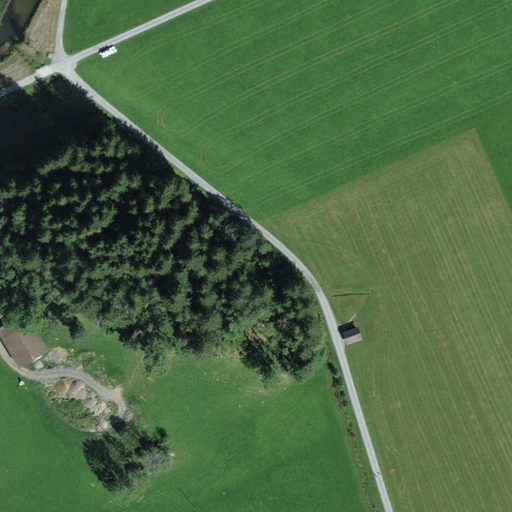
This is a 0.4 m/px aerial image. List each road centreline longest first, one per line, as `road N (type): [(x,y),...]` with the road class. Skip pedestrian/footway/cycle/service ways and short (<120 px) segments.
road 1 (residential): [(59,66),(276,246),(315,288),(390,511)]
road 2 (track): [(108,397),(118,399),(120,415),(102,428),(82,426),(0,346)]
road 3 (unclassified): [(205,0),(59,66)]
